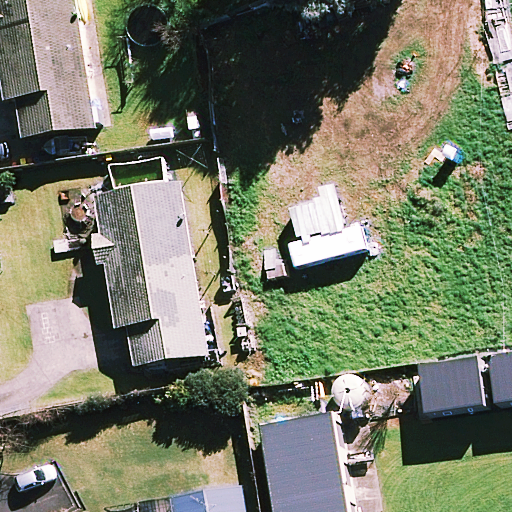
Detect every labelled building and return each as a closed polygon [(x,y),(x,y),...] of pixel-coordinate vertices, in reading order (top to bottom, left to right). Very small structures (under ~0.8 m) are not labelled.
[(102,130),(81,0),(0,0),(0,45),(9,103),(23,101),(29,141),(102,130)] [(212,357),(184,188),(101,202),(122,332),(134,330),(140,369),(212,357)] [(511,410),(511,357),(450,362),(454,415),(511,410)] [(356,511),(342,420),(266,432),(278,511),(356,511)] [(252,511),(249,493),(179,503),(180,511),(252,511)]
